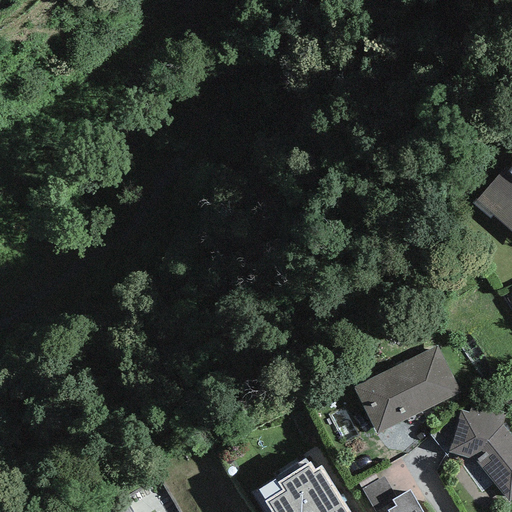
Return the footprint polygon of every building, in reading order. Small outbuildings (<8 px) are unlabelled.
[(511,239),(511,168),(508,173),(504,169),(472,205),(476,208),(511,239)] [(462,393),(437,346),(353,390),(377,436),(462,393)] [(469,415),(460,413),(449,455),(476,462),(508,503),(511,500),(511,439),(502,427),(506,414),(472,405),(469,415)] [(283,496),(265,507),(268,511),(345,511),(320,472),(313,476),(308,469),(278,488),(283,496)] [(397,500),(384,477),(362,490),(373,511),(375,511),(392,503),(397,500)] [(396,510),(392,511),(419,511),(409,494),(397,500),(392,503),(396,510)]
